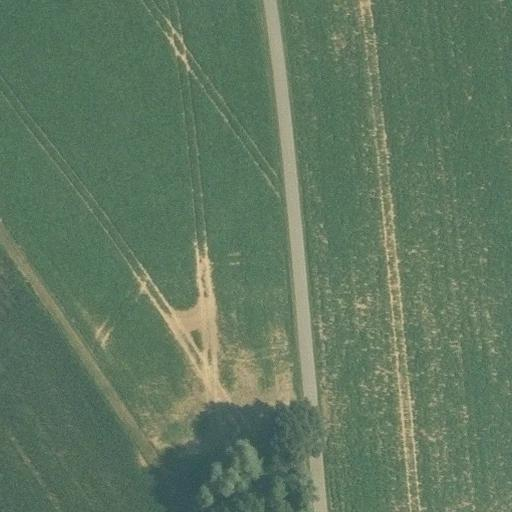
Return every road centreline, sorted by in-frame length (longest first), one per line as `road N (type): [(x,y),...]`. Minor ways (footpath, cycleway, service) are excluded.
road 1 (residential): [(318,511),(267,0)]
road 2 (track): [(0,217),(197,511)]
